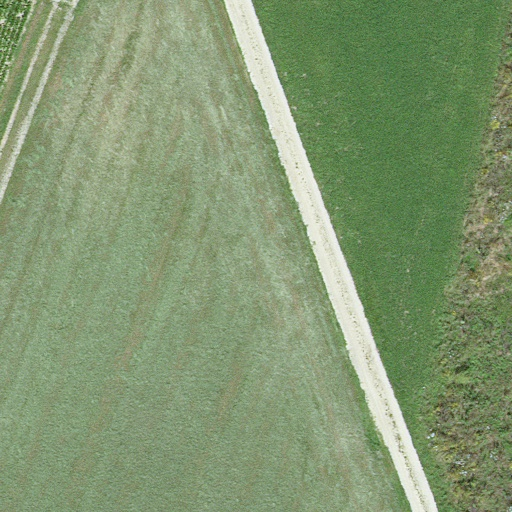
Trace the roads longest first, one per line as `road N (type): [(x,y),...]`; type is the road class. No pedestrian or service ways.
road 1 (track): [(435,511),(244,0)]
road 2 (track): [(88,0),(0,238)]
